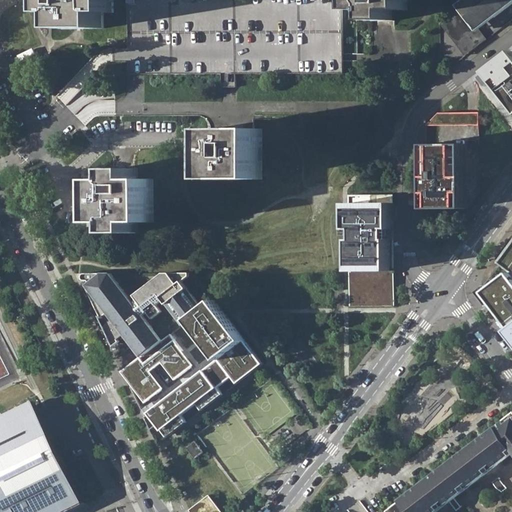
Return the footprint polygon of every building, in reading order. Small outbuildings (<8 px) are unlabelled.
[(50,0),(51,13),(61,13),(61,30),(105,30),(105,13),(115,13),(115,0),(50,0)] [(211,128),(211,130),(255,129),(255,116),(359,116),(359,110),(359,74),(366,74),(366,55),(358,55),(357,11),(357,0),(129,0),(129,49),(111,49),(110,49),(107,49),(104,49),(102,50),(99,52),(57,97),(62,102),(66,107),(106,65),(108,63),(109,63),(110,63),(113,62),(131,62),(131,85),(130,89),(129,92),(127,95),(126,97),(123,99),(122,100),(117,102),(111,102),(108,102),(100,102),(92,103),(90,104),(87,106),(82,109),(77,113),(75,116),(80,120),(84,125),(86,127),(91,121),(97,117),(98,117),(101,116),(105,115),(107,116),(172,116),(181,115),(199,116),(202,116),(205,117),(207,119),(210,121),(211,125),(211,128)] [(357,0),(357,11),(373,11),(373,21),(394,21),(394,11),(410,11),(409,0),(357,0)] [(511,0),(466,0),(439,20),(438,20),(438,63),(447,63),(449,66),(511,17),(511,0)] [(511,51),(485,71),(487,74),(483,77),(490,86),(494,83),(511,106),(511,51)] [(465,141),(478,141),(478,112),(438,112),(425,125),(425,146),(465,145),(465,141)] [(262,129),(255,129),(211,130),(211,179),(262,179),(262,129)] [(426,209),(466,208),(465,159),(465,145),(425,146),(426,209)] [(466,208),(479,191),(478,158),(465,159),(466,208)] [(100,189),(100,223),(116,223),(116,234),(137,234),(137,223),(153,223),(153,180),(138,180),(138,169),(125,169),(116,169),(116,180),(100,180),(100,189)] [(348,211),(392,211),(392,195),(348,195),(348,211)] [(392,211),(348,211),(348,234),(356,234),(356,248),(348,248),(348,272),(393,272),(393,247),(388,247),(388,242),(388,236),(390,236),(393,236),(392,211)] [(501,265),(484,289),(511,324),(511,245),(499,263),(501,265)] [(127,334),(131,340),(134,338),(136,341),(154,327),(145,314),(149,311),(154,318),(164,311),(159,304),(165,299),(184,325),(192,319),(205,308),(185,282),(189,271),(181,271),(163,271),(134,293),(138,298),(134,301),(112,272),(84,272),(82,275),(94,300),(99,297),(118,322),(116,323),(121,331),(123,329),(127,334)] [(393,272),(348,272),(348,307),(393,306),(393,272)] [(116,342),(127,334),(123,329),(121,331),(116,323),(118,322),(99,297),(94,300),(106,323),(103,325),(116,342)] [(205,308),(192,319),(221,358),(246,340),(216,300),(205,308)] [(163,339),(154,327),(136,341),(134,338),(131,340),(142,355),(163,339)] [(142,355),(126,368),(129,372),(134,378),(149,399),(164,388),(159,381),(161,379),(153,369),(167,359),(180,376),(194,366),(189,358),(191,357),(173,333),(163,339),(142,355)] [(221,358),(150,412),(158,423),(166,435),(168,437),(188,422),(186,420),(183,415),(198,404),(201,408),(203,410),(224,394),(222,392),(219,388),(233,377),(237,382),(238,384),(264,364),(246,340),(221,358)] [(0,426),(0,511),(68,511),(86,504),(40,407),(0,426)] [(158,423),(150,412),(147,414),(145,415),(151,428),(152,427),(158,423)] [(433,511),(450,501),(457,511),(463,507),(455,497),(511,453),(511,415),(387,511),(433,511)] [(188,447),(196,458),(205,452),(197,440),(188,447)] [(223,511),(210,494),(194,506),(198,511),(223,511)]
